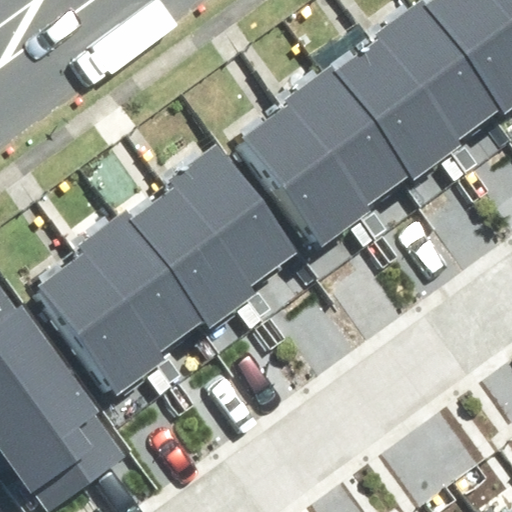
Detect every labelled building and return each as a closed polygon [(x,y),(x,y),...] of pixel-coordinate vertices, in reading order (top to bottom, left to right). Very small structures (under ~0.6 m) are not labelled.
[(404,0),(366,29),(371,35),(446,138),(490,106),(414,4),(411,0),(404,0)] [(511,37),(484,0),(419,0),(414,4),(490,106),(492,109),(511,94),(511,37)] [(511,0),(484,0),(511,37),(511,0)] [(446,138),(371,35),(323,70),(401,176),(449,142),(446,138)] [(316,67),(272,99),(277,106),(353,209),(396,177),(321,74),(317,69),(316,67)] [(353,209),(277,106),(230,140),(308,247),(355,212),(353,209)] [(210,139),(166,171),(171,177),(247,280),(291,248),(215,146),(212,141),(210,139)] [(247,280),(171,177),(124,212),(202,318),(250,284),(247,280)] [(110,210),(66,242),(71,249),(147,352),(191,320),(115,217),(112,213),(110,210)] [(147,352),(71,249),(24,284),(102,390),(149,355),(147,352)] [(0,457),(21,486),(32,478),(49,500),(123,445),(0,279),(0,457)]
